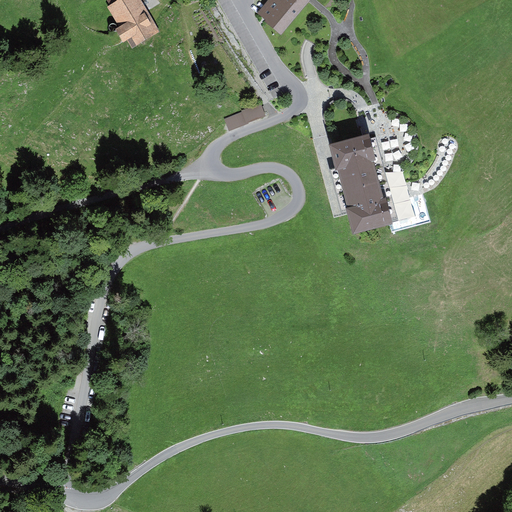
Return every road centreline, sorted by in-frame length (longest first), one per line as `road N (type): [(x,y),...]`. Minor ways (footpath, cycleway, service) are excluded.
road 1 (unclassified): [(60,496),(105,294),(124,257),(158,239),(264,225),(299,204),(300,191),(283,169),(225,175),(209,167),(219,143),(300,106),(246,0)]
road 2 (tertiary): [(511,396),(387,436),(276,424),(231,429),(166,454),(101,497),(60,496)]
road 3 (track): [(0,229),(209,167)]
